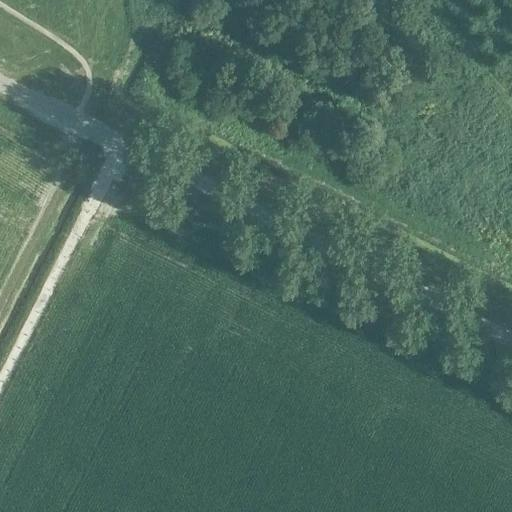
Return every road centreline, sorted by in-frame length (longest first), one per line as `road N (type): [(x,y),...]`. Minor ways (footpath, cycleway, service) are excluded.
road 1 (unclassified): [(511,341),(0,84)]
road 2 (track): [(0,386),(122,144)]
